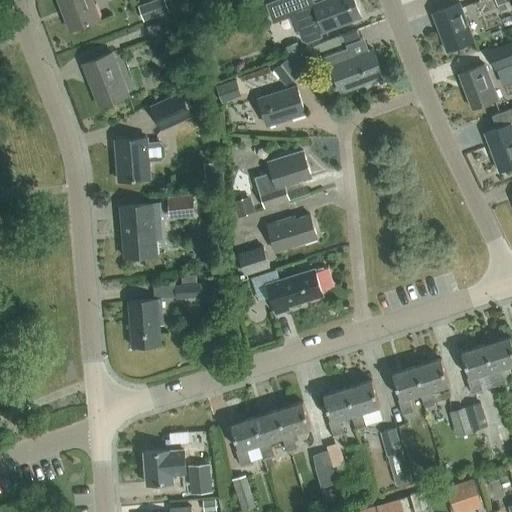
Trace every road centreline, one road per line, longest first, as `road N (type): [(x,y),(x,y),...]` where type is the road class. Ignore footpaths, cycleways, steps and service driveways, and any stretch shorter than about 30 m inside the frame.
road 1 (residential): [(99,414),(66,122),(16,0)]
road 2 (residential): [(425,93),(349,121),(344,136),(368,335)]
road 3 (residential): [(99,414),(368,335)]
road 4 (residential): [(508,289),(425,93)]
road 5 (residential): [(368,335),(508,289)]
